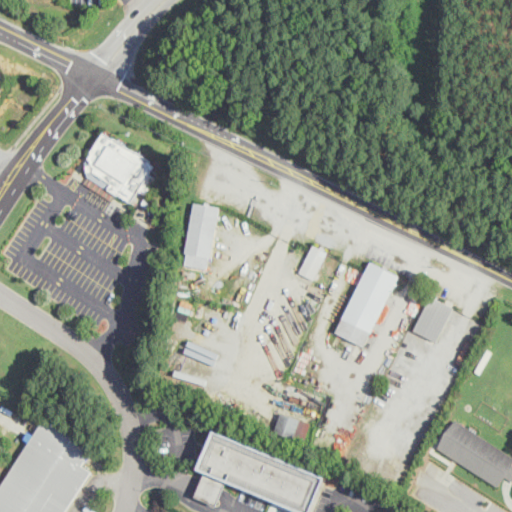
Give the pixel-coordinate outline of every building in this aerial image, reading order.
[(104,132),(113,138),(114,137),(137,152),(138,151),(152,161),(151,162),(156,165),(150,174),(156,178),(146,194),(139,190),(131,202),(119,194),(118,196),(88,176),(84,163),(104,132)] [(151,209),(151,210),(142,203),(145,199),(154,205),(151,209)] [(218,225),(212,257),(210,257),(208,269),(186,265),(188,254),(186,253),(195,203),(221,208),(218,225)] [(328,254),(315,279),(301,272),(314,245),(328,252),(328,254)] [(399,277),(366,346),(337,332),(371,262),(400,276),(399,277)] [(192,278),(190,286),(182,284),(183,277),(192,278)] [(454,309),(438,343),(415,331),(432,297),(455,308),(454,309)] [(419,339),(416,345),(407,340),(410,335),(419,339)] [(230,409),(227,415),(222,412),(225,406),(230,409)] [(311,424),(305,442),(268,430),(274,411),(311,424)] [(511,480),(506,476),(499,487),(437,446),(456,418),(511,454),(511,480)] [(92,472),(65,511),(0,511),(0,488),(45,419),(93,450),(82,466),(92,472)] [(30,441),(24,437),(29,430),(35,434),(30,441)] [(215,433),(324,478),(310,511),(307,511),(228,479),(217,506),(196,498),(207,471),(196,467),(202,452),(207,454),(215,433)]
